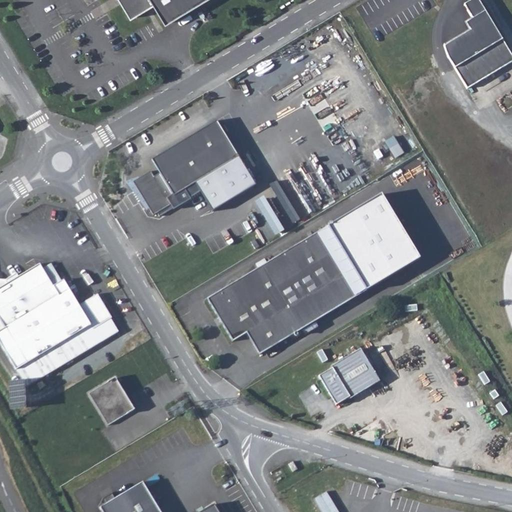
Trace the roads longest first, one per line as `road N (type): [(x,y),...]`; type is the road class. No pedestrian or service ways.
road 1 (unclassified): [(71,175),(201,392),(249,426)]
road 2 (unclassified): [(77,152),(333,0)]
road 3 (unclassified): [(249,426),(423,480),(511,498)]
